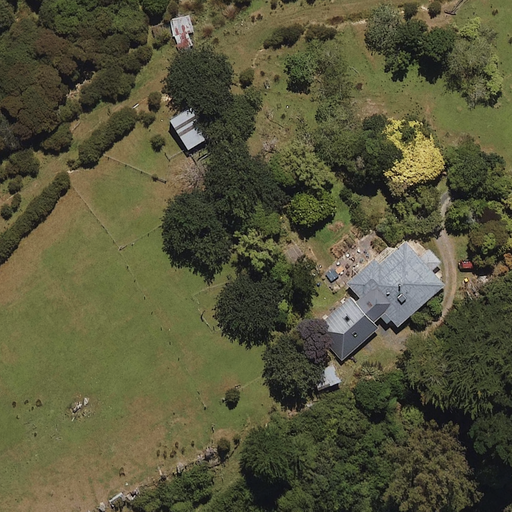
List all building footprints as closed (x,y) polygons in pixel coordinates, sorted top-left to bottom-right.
[(189,13),(151,23),(156,41),(174,37),(177,49),(192,45),(189,32),(194,30),(189,13)] [(211,132),(193,102),(171,116),(189,146),(211,132)] [(445,281),(405,237),(381,259),(377,254),(348,280),(356,289),(315,327),(343,358),(390,315),(398,323),(445,281)] [(310,263),(297,242),(278,255),(292,275),(310,263)] [(341,378),(334,362),(312,371),(319,387),(341,378)]
